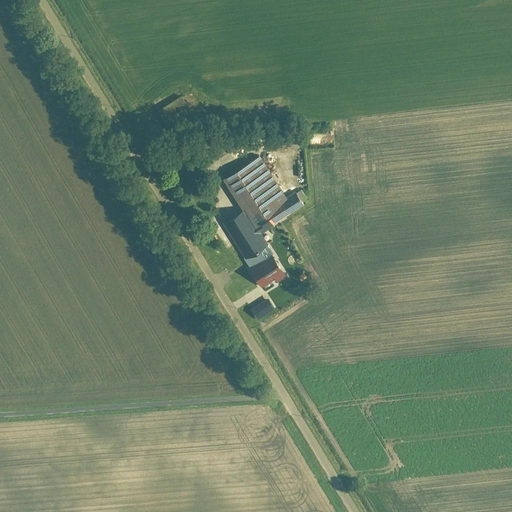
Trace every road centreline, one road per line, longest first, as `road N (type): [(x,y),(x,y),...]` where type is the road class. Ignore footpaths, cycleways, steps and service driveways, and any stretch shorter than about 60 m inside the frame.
road 1 (unclassified): [(37,0),(352,511)]
road 2 (track): [(280,396),(0,415)]
